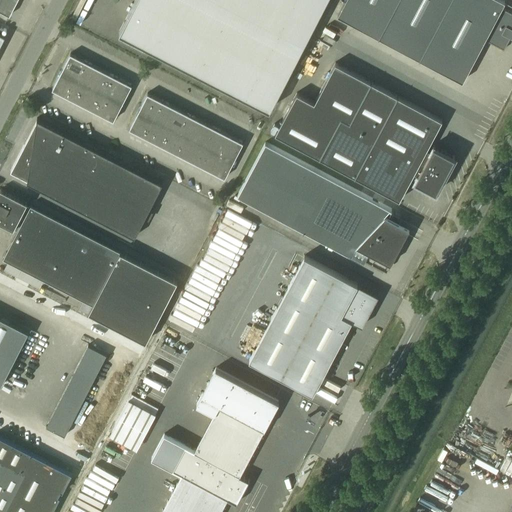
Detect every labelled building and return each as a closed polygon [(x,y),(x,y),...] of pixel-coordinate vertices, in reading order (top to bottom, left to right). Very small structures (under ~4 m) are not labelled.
[(0,0),(0,10),(10,15),(17,0),(0,0)] [(302,46),(212,0),(135,0),(119,31),(270,108),(302,46)] [(212,0),(302,46),(325,0),(212,0)] [(505,0),(504,0),(344,0),(338,14),(462,80),(485,38),(503,48),(504,49),(511,33),(511,12),(501,7),(505,0)] [(61,70),(79,79),(88,62),(70,53),(61,70)] [(101,68),(88,62),(79,79),(92,86),(101,68)] [(442,119),(335,62),(314,102),(297,92),(275,133),(399,199),(414,172),(417,174),(414,180),(436,191),(455,156),(433,145),(430,150),(426,148),(442,119)] [(101,68),(92,86),(105,93),(114,75),(101,68)] [(70,97),(79,79),(61,70),(52,88),(70,97)] [(114,75),(105,93),(122,102),(132,84),(114,75)] [(70,97),(83,104),(92,86),(79,79),(70,97)] [(83,104),(96,110),(105,93),(92,86),(83,104)] [(138,110),(156,119),(165,101),(148,92),(138,110)] [(122,102),(105,93),(96,110),(113,119),(122,102)] [(178,108),(165,101),(156,119),(169,126),(178,108)] [(182,132),(191,115),(178,108),(169,126),(182,132)] [(147,137),(156,119),(138,110),(129,128),(147,137)] [(204,121),(191,115),(182,132),(195,139),(204,121)] [(162,182),(37,117),(37,120),(11,170),(27,179),(27,181),(135,236),(162,182)] [(147,137),(160,143),(169,126),(156,119),(147,137)] [(208,146),(217,128),(204,121),(195,139),(208,146)] [(169,126),(160,143),(173,150),(182,132),(169,126)] [(230,135),(217,128),(208,146),(221,152),(230,135)] [(173,150),(186,157),(195,139),(182,132),(173,150)] [(230,135),(221,152),(234,159),(243,141),(230,135)] [(195,139),(186,157),(199,163),(208,146),(195,139)] [(392,209),(266,142),(237,195),(349,254),(350,254),(348,253),(351,249),(384,266),(386,261),(390,263),(409,227),(384,214),(389,208),(391,209),(392,209)] [(199,163),(212,170),(221,152),(208,146),(199,163)] [(234,159),(221,152),(212,170),(225,177),(234,159)] [(27,202),(0,188),(0,189),(0,221),(17,231),(3,257),(93,303),(89,311),(146,341),(177,280),(31,204),(29,206),(26,204),(27,202)] [(214,308),(257,222),(227,207),(184,294),(214,308)] [(323,373),(352,320),(362,325),(368,314),(367,314),(372,304),(373,304),(378,295),(358,284),(358,283),(304,255),(249,359),(313,393),(303,387),(313,368),(323,373)] [(29,329),(0,315),(0,382),(2,384),(29,329)] [(48,425),(65,433),(106,352),(88,344),(48,425)] [(240,473),(278,401),(216,367),(197,403),(214,413),(195,449),(164,433),(152,457),(182,473),(161,511),(219,511),(228,498),(237,502),(249,479),(240,473)] [(151,422),(124,408),(115,426),(141,440),(151,422)] [(72,473),(0,435),(0,511),(51,511),(58,499),(57,498),(61,490),(62,491),(72,473)] [(369,486),(359,481),(356,488),(365,493),(369,486)] [(363,498),(357,494),(350,508),(356,511),(363,498)]
